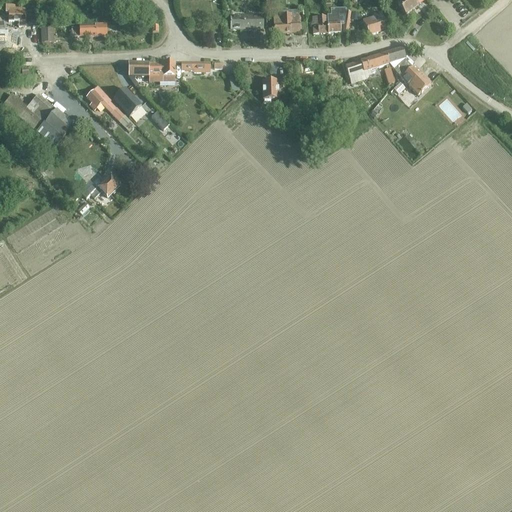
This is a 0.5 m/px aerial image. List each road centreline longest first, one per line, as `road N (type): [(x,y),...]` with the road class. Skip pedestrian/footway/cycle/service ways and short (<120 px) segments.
road 1 (residential): [(437,58),(393,42),(354,54),(179,51)]
road 2 (residential): [(146,180),(61,96),(55,61)]
road 3 (residential): [(55,61),(179,51)]
